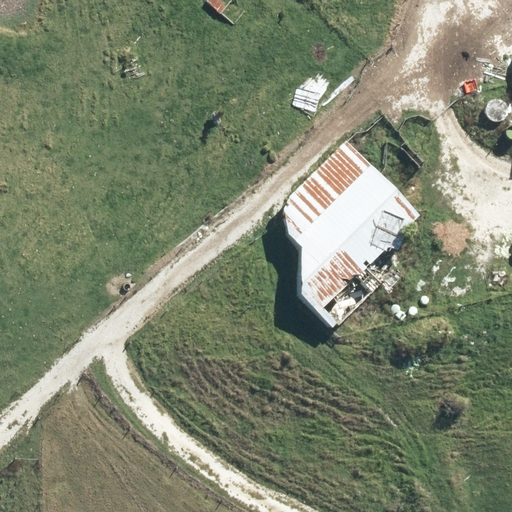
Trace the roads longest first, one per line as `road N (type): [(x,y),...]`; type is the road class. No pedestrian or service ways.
road 1 (track): [(97,352),(410,69),(430,0)]
road 2 (track): [(97,352),(243,467),(329,511)]
road 3 (track): [(511,172),(481,174),(410,69)]
road 4 (track): [(97,352),(0,427)]
